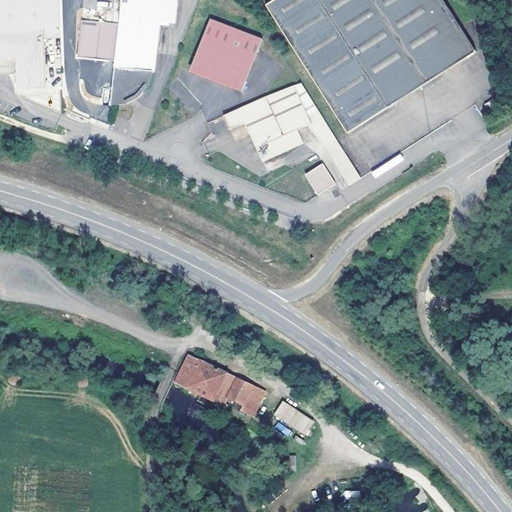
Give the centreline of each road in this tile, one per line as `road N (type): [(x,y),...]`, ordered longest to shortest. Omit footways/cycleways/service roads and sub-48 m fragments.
road 1 (track): [(448,511),(412,474),(351,456),(308,405),(216,349),(163,344),(0,292)]
road 2 (primary): [(262,304),(409,414),(500,511)]
road 3 (tertiary): [(511,138),(374,222),(311,287),(262,304)]
road 4 (track): [(511,420),(441,357),(421,313),(423,281),(469,189),(464,168)]
road 5 (primary): [(0,191),(120,231),(262,304)]
